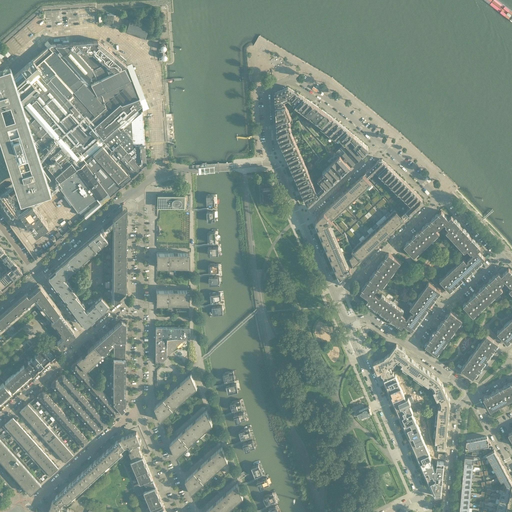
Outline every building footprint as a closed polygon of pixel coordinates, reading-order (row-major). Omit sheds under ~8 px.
[(106,13),(104,25),(112,26),(114,14),(106,13)] [(148,27),(129,20),(125,32),(144,38),(148,27)] [(81,58),(100,42),(97,40),(67,43),(81,58)] [(139,96),(127,65),(90,83),(87,80),(90,69),(81,58),(67,43),(50,44),(48,41),(44,44),(47,47),(33,59),(48,76),(55,70),(76,94),(69,100),(92,127),(119,103),(121,105),(139,96)] [(126,60),(119,54),(117,57),(100,42),(81,58),(90,69),(87,80),(90,83),(127,65),(124,62),(126,60)] [(92,127),(69,100),(48,76),(33,59),(1,87),(0,86),(0,97),(3,101),(4,102),(9,109),(12,112),(23,102),(47,82),(97,140),(73,160),(67,166),(71,171),(75,167),(83,161),(101,145),(130,178),(133,175),(119,158),(118,159),(105,143),(130,122),(142,110),(142,104),(131,114),(102,139),(92,127)] [(46,185),(6,60),(0,61),(0,144),(16,195),(46,185)] [(76,94),(55,70),(48,76),(69,100),(76,94)] [(97,140),(47,82),(23,102),(73,160),(97,140)] [(288,99),(295,91),(288,87),(275,92),(275,101),(283,100),(284,101),(288,99)] [(292,102),(299,94),(295,91),(288,99),(292,102)] [(311,102),(307,99),(299,94),(292,102),(295,106),(302,111),(311,102)] [(119,103),(92,127),(102,139),(131,114),(142,104),(139,98),(139,96),(121,105),(119,103)] [(73,160),(23,102),(12,112),(9,109),(0,116),(0,119),(7,127),(13,122),(36,152),(45,163),(50,159),(53,163),(47,168),(58,180),(71,171),(67,166),(73,160)] [(309,116),(319,107),(311,102),(302,111),(309,116)] [(291,117),(285,105),(276,106),(277,124),(291,117)] [(316,121),(325,112),(319,107),(309,116),(316,121)] [(142,110),(130,122),(105,143),(118,159),(119,158),(133,175),(146,164),(146,163),(149,162),(149,163),(153,163),(153,162),(153,159),(148,159),(146,159),(142,110)] [(321,128),(332,117),(329,114),(325,112),(316,121),(322,125),(320,127),(321,128)] [(325,131),(337,121),(332,117),(321,128),(325,131)] [(327,144),(304,119),(302,122),(325,146),(329,157),(332,155),(327,144)] [(319,158),(314,162),(316,165),(323,158),(306,135),(299,120),(296,121),(303,137),(319,158)] [(330,135),(342,125),(337,121),(325,131),(330,135)] [(291,129),(289,124),(293,122),(290,123),(282,126),(278,126),(277,127),(278,135),(291,129)] [(339,137),(347,129),(342,125),(330,135),(336,140),(339,137)] [(296,143),(293,136),(290,130),(291,130),(291,129),(278,135),(283,148),(296,143)] [(348,139),(354,134),(347,129),(339,137),(344,143),(348,139)] [(368,147),(360,139),(354,134),(348,139),(354,145),(362,154),(368,149),(368,147)] [(362,154),(354,145),(348,139),(344,143),(336,151),(350,166),(362,154)] [(301,155),(298,148),(296,143),(283,148),(289,160),(301,155)] [(130,178),(101,145),(83,161),(109,195),(121,185),(130,178)] [(350,166),(336,151),(327,160),(328,161),(340,175),(350,166)] [(307,167),(301,155),(289,160),(294,172),(307,167)] [(379,159),(372,166),(375,170),(384,161),(382,159),(379,159)] [(340,175),(328,161),(321,168),(324,172),(333,181),(340,175)] [(384,161),(375,170),(378,173),(388,164),(384,161)] [(388,164),(378,173),(382,176),(391,167),(388,164)] [(364,173),(368,177),(375,170),(372,166),(364,173)] [(71,171),(58,180),(62,185),(60,186),(78,210),(87,203),(97,195),(75,167),(71,171)] [(299,185),(312,179),(307,167),(294,172),(299,185)] [(391,167),(382,176),(385,180),(385,179),(394,170),(391,167)] [(394,170),(385,179),(389,183),(397,174),(394,170)] [(333,181),(324,172),(321,175),(330,185),(333,181)] [(363,174),(358,179),(367,188),(371,184),(363,174)] [(397,174),(389,183),(392,186),(401,177),(397,174)] [(330,185),(321,175),(318,178),(322,183),(326,187),(330,185)] [(404,180),(401,177),(392,186),(395,189),(404,180)] [(315,188),(312,179),(299,185),(305,197),(317,192),(315,188)] [(367,188),(358,179),(354,182),(363,192),(367,188)] [(404,180),(395,189),(398,192),(399,192),(408,183),(404,180)] [(10,194),(16,189),(12,182),(5,188),(10,194)] [(363,192),(354,182),(350,186),(358,196),(363,192)] [(319,194),(326,187),(322,183),(315,188),(317,192),(319,194)] [(408,183),(399,192),(402,195),(411,187),(409,185),(408,183)] [(358,196),(350,186),(345,190),(354,200),(358,196)] [(272,187),(261,188),(261,192),(263,192),(263,200),(274,199),(274,189),(272,187)] [(411,187),(402,195),(405,198),(414,190),(411,187)] [(27,202),(17,189),(7,197),(18,209),(27,202)] [(354,200),(345,190),(341,194),(350,204),(354,200)] [(414,190),(405,198),(408,201),(417,193),(414,190)] [(317,192),(305,197),(307,203),(309,203),(319,194),(317,192)] [(411,205),(420,196),(417,193),(408,201),(411,204),(411,205)] [(350,204),(341,194),(337,198),(346,208),(350,204)] [(184,208),(184,195),(162,195),(162,200),(160,200),(160,202),(162,202),(162,207),(184,208)] [(414,208),(422,201),(423,199),(420,196),(411,205),(414,208)] [(346,208),(337,198),(333,202),(341,212),(346,208)] [(46,223),(31,202),(19,211),(34,232),(46,223)] [(341,212),(333,202),(328,206),(337,216),(341,212)] [(78,210),(77,210),(80,213),(89,206),(87,203),(78,210)] [(411,204),(401,213),(405,217),(414,208),(411,205),(411,204)] [(337,216),(328,206),(324,211),(331,218),(332,220),(337,216)] [(126,258),(126,250),(124,250),(124,247),(126,247),(124,247),(124,244),(126,244),(126,236),(126,233),(126,230),(126,222),(126,220),(126,219),(126,216),(126,213),(126,207),(122,211),(114,218),(107,224),(100,229),(103,232),(105,230),(108,227),(111,224),(112,224),(113,224),(113,240),(113,291),(113,301),(124,291),(125,291),(125,289),(126,289),(126,288),(124,288),(124,286),(126,286),(126,278),(124,278),(124,275),(126,275),(126,274),(124,274),(124,272),(126,272),(126,264),(124,264),(124,261),(126,261),(124,261),(124,258),(126,258)] [(404,218),(395,209),(390,213),(399,222),(404,218)] [(352,249),(344,232),(342,233),(329,219),(331,218),(324,211),(317,217),(315,221),(340,278),(357,262),(361,258),(352,249)] [(441,211),(435,216),(442,224),(444,222),(446,224),(443,227),(446,230),(445,231),(446,231),(456,221),(451,216),(448,218),(441,211)] [(399,222),(390,213),(386,217),(395,226),(399,222)] [(435,216),(425,225),(435,236),(439,232),(439,231),(443,227),(446,224),(444,222),(442,224),(435,216)] [(395,226),(386,217),(382,221),(391,230),(395,226)] [(391,230),(382,221),(378,225),(386,234),(391,230)] [(456,221),(446,231),(455,241),(466,231),(456,221)] [(386,234),(378,225),(373,229),(382,238),(386,234)] [(425,225),(416,234),(425,245),(428,243),(429,241),(435,236),(425,225)] [(382,238),(373,229),(369,233),(378,242),(382,238)] [(107,239),(99,230),(88,240),(95,248),(98,246),(99,245),(100,245),(107,239)] [(475,241),(466,231),(455,241),(464,251),(465,251),(475,241)] [(378,242),(369,233),(365,237),(374,246),(378,242)] [(414,256),(425,245),(416,234),(404,245),(414,256)] [(374,246),(365,237),(361,241),(369,250),(374,246)] [(96,249),(95,248),(88,240),(77,249),(85,258),(89,254),(92,252),(96,249)] [(369,250),(361,241),(356,245),(365,254),(369,250)] [(475,241),(465,251),(468,254),(471,251),(474,254),(472,256),(478,263),(485,257),(478,250),(480,247),(475,241)] [(365,254),(356,245),(352,249),(361,258),(365,254)] [(85,258),(77,249),(74,252),(68,258),(76,267),(85,258)] [(471,251),(468,254),(463,258),(459,261),(469,272),(478,263),(472,256),(474,254),(471,251)] [(14,263),(5,252),(1,256),(4,260),(6,262),(10,266),(14,263)] [(175,267),(175,253),(156,252),(156,267),(175,267)] [(189,267),(189,253),(175,253),(175,267),(189,267)] [(392,272),(400,262),(400,261),(388,253),(381,264),(392,272)] [(76,267),(68,258),(58,266),(66,275),(76,267)] [(459,281),(469,272),(459,261),(449,270),(459,281)] [(22,271),(14,263),(10,266),(11,268),(17,275),(22,271)] [(218,264),(208,264),(209,272),(219,271),(218,264)] [(385,283),(392,272),(381,264),(373,274),(385,283)] [(66,275),(58,266),(55,269),(63,278),(66,275)] [(17,275),(11,268),(7,271),(13,278),(17,275)] [(498,272),(492,277),(502,288),(505,285),(502,281),(504,279),(507,281),(511,275),(511,271),(508,268),(501,275),(498,272)] [(63,278),(55,269),(51,272),(57,278),(59,281),(63,278)] [(459,281),(449,270),(440,280),(449,290),(459,281)] [(9,282),(13,278),(7,271),(3,274),(9,282)] [(57,278),(51,272),(48,274),(48,277),(52,283),(57,278)] [(9,282),(3,274),(0,277),(0,279),(5,285),(9,282)] [(373,274),(365,285),(373,291),(371,293),(374,296),(377,292),(381,287),(385,283),(373,274)] [(502,281),(505,285),(509,289),(509,290),(511,293),(511,275),(507,281),(504,279),(502,281)] [(219,277),(209,277),(209,285),(219,284),(219,277)] [(492,277),(483,287),(492,297),(502,288),(492,277)] [(56,288),(65,280),(63,278),(59,281),(57,278),(52,283),(56,288)] [(84,305),(81,302),(74,294),(76,293),(70,287),(71,286),(65,280),(56,288),(61,295),(63,297),(64,298),(81,321),(89,313),(83,306),(84,305)] [(432,301),(440,291),(440,290),(428,282),(420,293),(432,301)] [(366,301),(373,306),(381,294),(377,292),(374,296),(371,293),(373,291),(365,285),(360,292),(368,298),(366,301)] [(22,311),(23,310),(35,300),(44,311),(45,312),(52,320),(53,319),(60,313),(59,312),(59,313),(53,304),(52,304),(46,296),(47,295),(46,295),(40,287),(40,286),(28,296),(26,294),(24,296),(23,296),(24,296),(16,303),(15,303),(8,310),(7,310),(0,316),(0,329),(1,329),(1,328),(10,321),(11,320),(22,311)] [(483,287),(473,296),(483,306),(492,297),(483,287)] [(175,304),(175,290),(156,289),(156,304),(175,304)] [(188,304),(189,290),(175,290),(175,304),(188,304)] [(220,293),(210,294),(211,302),(221,300),(220,293)] [(432,301),(420,293),(413,303),(424,312),(432,301)] [(381,294),(373,306),(384,314),(392,302),(381,294)] [(95,317),(108,305),(109,305),(101,296),(97,300),(94,302),(95,303),(88,309),(91,312),(95,317)] [(473,316),(483,306),(473,296),(463,305),(473,316)] [(392,302),(384,314),(395,322),(403,310),(392,302)] [(424,312),(413,303),(409,308),(410,308),(406,313),(404,317),(407,319),(408,317),(417,323),(424,312)] [(222,306),(212,307),(213,315),(223,313),(222,306)] [(403,310),(395,322),(401,326),(404,323),(412,329),(417,323),(408,317),(407,319),(404,317),(406,313),(403,310)] [(450,310),(441,324),(452,332),(456,327),(462,319),(450,310)] [(91,312),(89,313),(81,321),(83,325),(86,325),(95,317),(91,312)] [(69,325),(60,313),(53,319),(52,320),(51,321),(57,329),(56,329),(60,333),(69,325)] [(125,340),(125,328),(125,322),(121,320),(108,332),(115,340),(125,340)] [(507,343),(511,337),(511,328),(507,323),(497,332),(507,343)] [(441,324),(433,334),(445,343),(452,332),(441,324)] [(61,348),(74,336),(74,333),(69,325),(60,333),(63,336),(57,342),(61,348)] [(189,327),(156,326),(155,326),(155,360),(162,360),(166,357),(166,354),(168,354),(183,340),(183,338),(185,338),(187,339),(189,341),(189,327)] [(106,350),(112,344),(115,340),(108,332),(93,345),(102,355),(107,350),(106,350)] [(437,354),(445,343),(433,334),(425,345),(437,354)] [(486,334),(478,345),(490,353),(498,342),(486,334)] [(125,340),(115,340),(112,344),(113,345),(114,345),(114,353),(125,353),(125,340)] [(47,344),(42,349),(50,357),(55,353),(47,344)] [(396,344),(389,353),(396,358),(402,363),(401,365),(408,370),(415,361),(403,353),(405,350),(396,344)] [(93,345),(76,360),(83,369),(85,370),(102,355),(93,345)] [(490,353),(478,345),(470,355),(482,364),(490,353)] [(42,349),(38,352),(46,360),(50,357),(42,349)] [(38,352),(35,355),(42,364),(46,360),(38,352)] [(31,358),(39,367),(42,364),(35,355),(31,358)] [(482,364),(470,355),(462,367),(461,369),(472,377),(482,364)] [(381,371),(384,379),(394,374),(393,371),(390,372),(387,365),(384,357),(373,362),(378,373),(381,371)] [(31,358),(27,361),(35,370),(39,367),(31,358)] [(125,372),(125,364),(125,359),(114,359),(113,359),(113,363),(113,368),(113,372),(125,372)] [(70,367),(77,375),(83,369),(76,360),(70,365),(70,367)] [(27,361),(24,365),(31,373),(32,373),(31,373),(35,370),(27,361)] [(425,369),(415,361),(408,370),(419,378),(425,369)] [(24,365),(24,364),(17,370),(25,379),(31,373),(24,365)] [(83,369),(77,375),(84,383),(91,377),(85,370),(83,369)] [(435,376),(425,369),(419,378),(428,385),(430,383),(435,376)] [(25,379),(17,370),(11,376),(19,385),(25,379)] [(233,371),(223,373),(225,381),(235,378),(233,371)] [(125,407),(125,386),(125,372),(113,372),(113,399),(116,399),(113,402),(121,411),(125,407)] [(70,381),(63,373),(61,373),(56,378),(64,386),(70,381)] [(197,387),(191,374),(191,373),(178,385),(187,396),(190,393),(191,392),(197,387)] [(397,378),(395,374),(394,374),(384,379),(386,383),(397,378)] [(19,385),(11,376),(5,381),(13,390),(19,385)] [(439,379),(435,376),(430,383),(434,386),(435,390),(433,391),(437,399),(439,398),(441,402),(441,407),(449,408),(450,403),(449,399),(448,396),(441,382),(439,379)] [(91,377),(84,383),(92,391),(98,385),(91,377)] [(64,386),(56,378),(51,383),(51,385),(58,392),(64,386)] [(397,378),(386,383),(387,387),(399,382),(397,378)] [(77,389),(71,383),(70,381),(64,386),(71,395),(77,389)] [(399,382),(387,387),(389,391),(401,386),(399,382)] [(0,401),(11,392),(3,383),(0,385),(0,401)] [(236,384),(226,386),(228,393),(238,391),(236,384)] [(98,385),(92,391),(99,399),(106,393),(98,385)] [(177,405),(187,396),(178,385),(168,394),(177,405)] [(511,393),(507,385),(495,391),(502,404),(511,398),(511,393)] [(71,395),(64,386),(58,392),(65,400),(71,395)] [(401,386),(389,391),(391,395),(402,390),(401,386)] [(85,398),(77,389),(71,395),(79,403),(85,398)] [(402,390),(391,395),(393,399),(404,394),(402,390)] [(44,391),(42,391),(37,395),(44,404),(51,398),(44,391)] [(483,398),(490,410),(502,404),(495,391),(483,398)] [(106,393),(99,399),(106,408),(113,402),(106,393)] [(177,405),(168,394),(154,406),(160,420),(162,419),(166,415),(177,405)] [(404,394),(393,399),(394,403),(406,398),(404,394)] [(79,403),(71,395),(65,400),(72,408),(79,403)] [(411,403),(408,397),(406,398),(394,403),(397,409),(409,403),(411,403)] [(58,406),(52,400),(51,398),(44,404),(52,412),(58,406)] [(92,406),(85,398),(79,403),(86,411),(92,406)] [(240,400),(230,403),(232,410),(242,407),(240,400)] [(29,402),(20,410),(19,411),(22,414),(32,406),(29,402)] [(113,402),(106,408),(113,416),(115,416),(121,411),(113,402)] [(86,411),(79,403),(72,408),(80,417),(86,411)] [(400,416),(412,411),(413,411),(409,403),(397,409),(400,416)] [(32,406),(22,414),(23,414),(25,417),(34,409),(32,406)] [(65,415),(59,408),(58,406),(52,412),(59,420),(65,415)] [(100,414),(92,406),(86,411),(94,420),(100,414)] [(359,418),(371,413),(369,408),(370,408),(370,407),(370,406),(369,406),(368,406),(356,411),(359,418)] [(449,408),(441,407),(438,407),(437,418),(448,419),(449,408)] [(34,409),(25,417),(28,420),(37,412),(34,409)] [(212,424),(206,410),(193,422),(203,432),(212,424)] [(94,420),(86,411),(80,417),(87,425),(94,420)] [(412,411),(400,416),(402,420),(414,415),(412,411)] [(37,412),(28,420),(28,421),(28,420),(31,423),(40,415),(37,412)] [(243,413),(234,415),(236,422),(245,420),(243,413)] [(106,422),(100,414),(94,420),(101,428),(106,424),(106,422)] [(40,415),(31,423),(34,426),(33,427),(43,418),(40,415)] [(73,423),(67,416),(65,415),(59,420),(67,429),(73,423)] [(414,415),(402,420),(404,424),(415,419),(414,415)] [(13,417),(3,425),(6,429),(15,420),(13,417)] [(43,418),(33,427),(34,427),(37,429),(46,421),(43,418)] [(448,419),(437,418),(436,430),(447,431),(448,419)] [(417,424),(415,419),(404,424),(406,429),(417,424)] [(15,421),(16,420),(15,420),(6,429),(9,432),(18,424),(15,421)] [(94,420),(87,425),(94,433),(96,433),(101,428),(94,420)] [(46,421),(37,429),(39,432),(39,433),(48,425),(46,421)] [(193,441),(203,432),(193,422),(183,430),(193,441)] [(81,432),(73,423),(67,429),(74,437),(81,432)] [(20,427),(18,424),(9,432),(12,435),(21,426),(20,427)] [(417,424),(406,429),(407,433),(419,428),(417,424)] [(48,425),(39,433),(40,433),(42,436),(51,428),(48,425)] [(21,427),(21,426),(12,435),(14,438),(23,430),(21,427)] [(51,428),(42,436),(45,439),(54,431),(51,428)] [(248,428),(239,431),(241,439),(251,435),(248,428)] [(419,428),(407,433),(409,437),(420,432),(421,432),(419,428)] [(26,433),(23,430),(14,438),(17,441),(27,433),(26,433)] [(193,441),(183,430),(170,442),(176,456),(177,455),(181,451),(193,441)] [(447,431),(436,430),(435,441),(437,442),(437,447),(445,448),(447,431)] [(54,431),(45,439),(45,440),(45,439),(48,442),(57,434),(54,431)] [(136,431),(124,436),(123,436),(121,437),(121,438),(118,440),(117,440),(115,441),(115,442),(114,443),(120,449),(124,446),(129,444),(132,451),(129,452),(130,454),(130,455),(141,450),(139,447),(140,447),(139,445),(138,445),(138,443),(141,442),(136,431)] [(87,439),(81,432),(74,437),(82,446),(87,441),(87,439)] [(422,436),(420,432),(409,437),(411,441),(422,436)] [(26,433),(27,433),(17,441),(20,444),(29,436),(26,433)] [(57,434),(48,442),(51,445),(50,445),(50,446),(60,437),(57,434)] [(32,439),(29,436),(20,444),(23,447),(32,439)] [(422,436),(411,441),(413,445),(424,440),(422,436)] [(491,444),(487,436),(482,437),(483,446),(491,444)] [(60,437),(50,446),(51,445),(54,448),(63,440),(60,437)] [(32,440),(32,439),(23,447),(26,451),(35,443),(32,440)] [(39,484),(0,440),(0,458),(6,465),(5,466),(5,467),(6,466),(9,468),(8,469),(9,468),(30,492),(29,493),(39,484)] [(63,440),(54,448),(56,451),(56,452),(65,443),(63,440)] [(424,440),(413,445),(415,449),(425,444),(424,440)] [(252,441),(243,444),(245,451),(255,448),(252,441)] [(37,446),(35,443),(26,451),(29,454),(38,445),(37,446)] [(65,443),(56,452),(57,452),(59,455),(68,447),(65,443)] [(112,445),(109,448),(108,448),(106,449),(106,450),(105,452),(104,452),(102,453),(103,453),(110,462),(122,451),(120,449),(114,443),(112,445)] [(425,444),(415,449),(416,453),(427,448),(425,444)] [(38,446),(38,445),(29,454),(31,457),(40,449),(38,446)] [(228,460),(222,446),(208,458),(218,469),(228,460)] [(68,447),(59,455),(62,458),(61,458),(62,458),(71,450),(68,447)] [(427,448),(416,453),(418,457),(429,453),(429,452),(427,448)] [(43,452),(40,449),(31,457),(34,460),(44,452),(43,451),(43,452)] [(497,454),(494,449),(494,450),(486,454),(489,458),(497,454)] [(71,450),(62,458),(64,461),(74,453),(71,450)] [(132,460),(143,455),(141,450),(130,455),(132,459),(132,460)] [(43,452),(44,452),(34,460),(37,463),(46,455),(43,452)] [(100,471),(110,462),(103,453),(96,459),(95,459),(94,461),(92,463),(100,471)] [(431,457),(429,453),(418,457),(420,462),(429,458),(431,457)] [(499,459),(497,454),(489,458),(491,463),(499,459)] [(49,458),(46,455),(37,463),(40,466),(49,458)] [(143,455),(132,460),(137,472),(148,467),(143,455)] [(49,459),(49,458),(40,466),(43,469),(52,461),(49,459)] [(196,489),(218,469),(208,458),(185,479),(191,493),(192,492),(196,489)] [(431,463),(429,458),(420,462),(422,467),(431,463)] [(501,463),(499,459),(491,463),(493,467),(501,463)] [(54,464),(52,461),(43,469),(45,473),(55,464),(54,464)] [(431,463),(422,467),(424,471),(434,467),(432,462),(431,463)] [(100,471),(92,463),(91,463),(90,464),(90,465),(81,473),(89,481),(100,471)] [(504,468),(501,463),(493,467),(496,472),(504,468)] [(58,468),(55,464),(45,473),(48,476),(58,468)] [(258,464),(251,467),(255,476),(262,474),(258,464)] [(148,467),(137,472),(141,481),(152,477),(148,467)] [(434,467),(424,471),(426,476),(434,473),(435,468),(434,467)] [(506,472),(504,468),(496,472),(498,476),(506,472)] [(509,477),(506,472),(498,476),(501,481),(502,480),(509,477)] [(77,476),(71,482),(70,482),(69,483),(77,492),(89,481),(81,473),(80,474),(79,474),(77,476)] [(434,473),(426,476),(429,482),(435,479),(436,474),(434,473)] [(152,477),(141,481),(134,484),(138,493),(144,490),(156,485),(152,477)] [(266,478),(257,482),(259,489),(269,485),(266,478)] [(65,487),(65,488),(59,493),(65,499),(67,501),(77,492),(69,483),(69,484),(67,486),(66,485),(65,487)] [(243,497),(237,483),(224,495),(233,505),(243,497)] [(158,491),(156,485),(144,490),(147,496),(158,491)] [(163,502),(158,491),(147,496),(151,507),(163,502)] [(56,495),(56,496),(53,499),(52,501),(52,502),(47,511),(69,511),(71,509),(67,508),(66,510),(59,507),(61,502),(65,499),(59,493),(58,494),(57,493),(56,495)] [(272,493),(263,497),(266,504),(275,500),(272,493)] [(221,511),(225,511),(233,505),(224,495),(214,504),(221,511)] [(151,507),(146,509),(147,511),(149,511),(150,511),(153,511),(164,506),(163,502),(151,507)]
